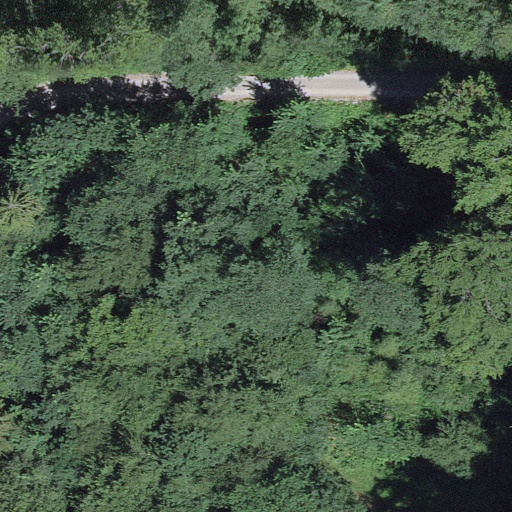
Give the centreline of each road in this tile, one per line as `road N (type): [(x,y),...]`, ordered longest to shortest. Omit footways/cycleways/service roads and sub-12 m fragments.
road 1 (track): [(0,122),(273,94),(511,108)]
road 2 (track): [(435,511),(349,476),(33,444),(0,450)]
